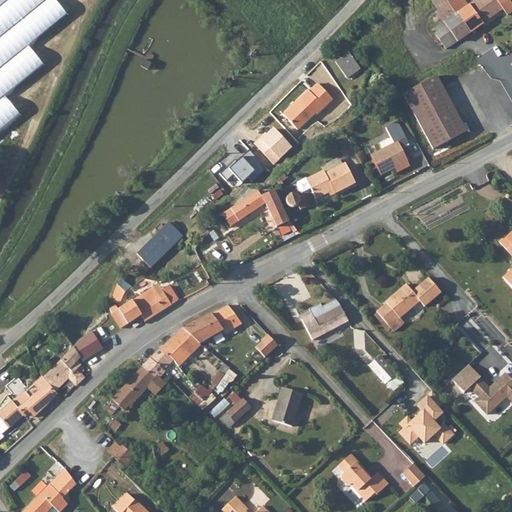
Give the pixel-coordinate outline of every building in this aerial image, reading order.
[(0,0),(0,130),(18,116),(2,96),(42,66),(25,45),(66,16),(52,0),(0,0)] [(503,9),(496,0),(475,0),(469,5),(465,0),(429,0),(438,10),(435,12),(443,23),(434,30),(447,48),(503,9)] [(511,2),(510,0),(496,0),(503,9),(508,16),(511,13),(511,2)] [(399,38),(382,47),(402,83),(419,73),(399,38)] [(349,52),(336,62),(347,78),(361,69),(349,52)] [(437,76),(403,94),(433,149),(466,131),(437,76)] [(309,91),(284,115),(298,129),(315,112),(317,114),(332,98),(318,84),(310,92),(309,91)] [(370,156),(380,175),(407,162),(397,143),(405,138),(397,122),(385,128),(390,138),(379,144),(382,150),(370,156)] [(298,184),(297,187),(300,191),(303,193),(311,188),(316,198),(329,191),(333,188),(336,192),(355,181),(345,163),(326,174),(324,171),(306,180),(306,179),(298,184)] [(288,215),(276,197),(276,196),(271,187),(260,195),(256,191),(223,214),(230,224),(238,219),(239,220),(265,203),(276,221),(288,215)] [(309,200),(303,193),(297,197),(293,194),(289,195),(287,198),(286,201),(287,204),(290,206),(293,208),(299,205),(301,209),(309,206),(307,200),(309,200)] [(138,253),(148,264),(152,261),(155,265),(184,237),(170,223),(138,253)] [(511,242),(511,244),(504,249),(511,258),(511,266),(500,278),(511,291),(511,242)] [(386,302),(376,310),(378,312),(391,328),(393,330),(403,321),(398,315),(419,298),(424,303),(441,289),(429,276),(413,290),(406,282),(384,300),(386,302)] [(162,291),(157,283),(149,288),(155,296),(162,291)] [(120,287),(118,285),(109,293),(120,303),(125,293),(122,289),(123,287),(122,286),(120,287)] [(171,305),(177,302),(168,287),(162,291),(171,305)] [(140,315),(144,322),(171,305),(162,291),(155,296),(149,288),(118,309),(115,305),(110,309),(112,313),(110,314),(120,328),(140,315)] [(347,319),(339,302),(333,296),(321,302),(320,299),(308,304),(311,309),(300,314),(311,336),(347,319)] [(226,305),(184,329),(200,343),(239,321),(226,305)] [(391,328),(378,312),(374,315),(388,331),(391,328)] [(485,351),(471,364),(484,378),(495,368),(487,359),(497,349),(467,317),(460,324),(485,351)] [(184,329),(160,349),(174,360),(184,350),(185,351),(192,344),(196,347),(200,343),(184,329)] [(82,339),(74,347),(80,356),(83,361),(102,348),(92,333),(82,339)] [(253,345),(263,356),(276,343),(266,333),(253,345)] [(84,377),(81,373),(83,372),(84,368),(77,359),(80,356),(74,347),(44,378),(55,392),(68,378),(75,386),(84,377)] [(155,379),(158,376),(160,378),(166,372),(164,371),(174,360),(160,349),(142,367),(155,379)] [(369,364),(385,382),(386,380),(396,372),(380,354),(369,364)] [(511,403),(511,381),(503,371),(487,386),(467,364),(450,379),(461,392),(467,387),(475,398),(471,401),(484,416),(504,397),(511,405),(511,403)] [(213,385),(227,392),(237,372),(223,365),(213,385)] [(112,399),(120,406),(124,410),(122,412),(125,415),(129,411),(126,409),(129,405),(130,406),(148,387),(156,394),(166,384),(160,378),(158,376),(155,379),(142,367),(112,399)] [(402,380),(396,372),(386,380),(393,388),(402,380)] [(55,392),(44,378),(42,376),(25,392),(23,390),(26,388),(16,376),(4,387),(15,398),(11,402),(0,411),(0,419),(8,429),(28,410),(34,417),(57,394),(55,392)] [(194,401),(198,406),(211,393),(202,384),(195,392),(199,396),(194,401)] [(281,386),(271,419),(291,425),(300,392),(281,386)] [(444,405),(434,394),(419,407),(424,413),(426,414),(421,419),(418,418),(413,424),(408,419),(401,426),(405,430),(401,435),(411,446),(419,438),(425,444),(434,436),(443,446),(453,436),(444,426),(440,430),(433,423),(443,415),(438,410),(444,405)] [(0,402),(0,411),(11,402),(4,395),(0,402)] [(241,398),(220,418),(228,427),(249,406),(241,398)] [(115,413),(120,406),(112,399),(106,406),(115,413)] [(121,420),(117,418),(109,427),(116,432),(121,425),(119,422),(121,420)] [(125,465),(127,462),(135,454),(123,444),(121,446),(117,441),(109,450),(125,465)] [(138,457),(135,454),(127,462),(130,465),(138,457)] [(356,493),(359,490),(367,500),(374,493),(376,495),(388,484),(377,472),(369,478),(364,472),(366,471),(350,454),(337,467),(344,474),(341,476),(340,479),(346,486),(350,486),(356,493)] [(400,473),(412,486),(423,475),(412,462),(400,473)] [(76,484),(65,468),(61,472),(64,476),(60,480),(70,490),(76,484)] [(50,483),(63,497),(66,494),(70,490),(60,480),(64,476),(61,472),(49,483),(50,483)] [(69,501),(68,496),(66,494),(63,497),(50,483),(21,511),(46,511),(52,507),(56,511),(60,511),(69,503),(69,501)] [(436,507),(442,501),(425,484),(419,490),(436,507)] [(121,500),(114,507),(118,511),(147,511),(126,491),(119,498),(121,500)] [(235,496),(228,503),(233,509),(229,511),(266,511),(262,506),(255,511),(245,511),(238,504),(240,502),(235,496)] [(240,502),(238,504),(245,511),(247,510),(240,502)] [(220,510),(222,511),(229,511),(233,509),(228,503),(220,510)]
